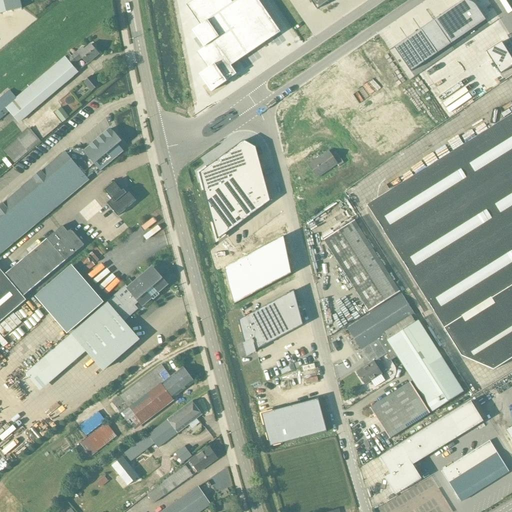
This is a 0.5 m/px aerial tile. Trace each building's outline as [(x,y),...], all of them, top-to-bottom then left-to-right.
[(0,0),(0,14),(22,9),(19,0),(0,0)] [(194,0),(187,5),(201,26),(193,31),(205,47),(197,53),(208,69),(200,75),(204,80),(203,80),(212,92),(237,74),(231,66),(280,32),(258,0),(194,0)] [(309,0),(317,10),(331,0),(309,0)] [(457,4),(394,47),(411,72),(486,20),(485,18),(484,18),(476,6),(475,5),(474,4),(473,3),(472,2),(470,2),(469,1),(468,1),(466,1),(465,1),(464,1),(463,2),(461,2),(460,2),(459,3),(457,4)] [(511,58),(502,42),(486,52),(500,74),(511,66),(511,58)] [(79,73),(73,65),(82,57),(88,64),(100,54),(91,43),(85,48),(84,47),(72,57),(70,54),(66,57),(65,56),(16,98),(9,90),(0,97),(0,119),(9,112),(19,124),(79,73)] [(83,83),(91,92),(100,85),(92,75),(83,83)] [(443,103),(459,93),(453,83),(446,87),(444,84),(435,90),(443,103)] [(326,89),(290,114),(317,155),(354,130),(326,89)] [(55,113),(63,123),(69,118),(61,108),(55,113)] [(511,114),(367,205),(378,222),(429,304),(444,328),(461,356),(494,369),(511,357),(511,114)] [(15,163),(41,141),(30,128),(16,139),(17,140),(4,151),(15,163)] [(0,206),(0,253),(123,151),(117,145),(121,142),(111,129),(84,151),(83,149),(71,159),(65,152),(0,206)] [(244,141),(199,173),(217,240),(270,201),(256,148),(244,141)] [(317,177),(338,163),(329,149),(307,163),(317,177)] [(118,216),(136,201),(129,192),(127,193),(124,190),(122,191),(115,182),(105,190),(112,199),(108,203),(118,216)] [(324,240),(371,314),(402,294),(355,220),(324,240)] [(63,225),(4,275),(0,270),(0,322),(26,301),(23,297),(65,260),(84,245),(75,233),(73,231),(71,231),(69,231),(68,231),(63,225)] [(284,236),(225,268),(225,270),(226,270),(235,302),(234,302),(234,305),(292,274),(284,236)] [(105,305),(72,267),(36,298),(68,336),(105,305)] [(107,304),(72,334),(83,347),(104,370),(139,340),(123,322),(138,309),(135,305),(139,301),(142,305),(151,297),(153,300),(160,295),(158,292),(162,288),(167,284),(152,268),(128,288),(126,285),(122,288),(114,295),(106,303),(107,304)] [(294,291),(238,321),(247,355),(303,325),(294,291)] [(379,359),(387,354),(382,347),(420,322),(418,320),(418,321),(415,315),(416,315),(402,294),(371,314),(347,328),(361,350),(362,349),(371,364),(374,362),(379,359)] [(464,392),(420,322),(382,347),(387,354),(391,360),(398,356),(413,380),(370,407),(390,438),(433,411),(464,392)] [(371,364),(358,372),(365,384),(371,380),(375,387),(385,381),(381,374),(382,373),(387,370),(379,359),(374,362),(371,364)] [(183,367),(171,377),(161,364),(112,402),(134,431),(174,401),(172,398),(194,382),(183,367)] [(318,399),(261,414),(270,447),(327,432),(318,399)] [(483,421),(471,402),(471,401),(437,422),(380,457),(390,474),(385,478),(395,495),(421,479),(413,465),(483,422),(483,421)] [(167,420),(177,433),(177,434),(202,415),(192,402),(167,420)] [(167,420),(148,435),(154,444),(158,448),(177,433),(167,420)] [(107,423),(80,444),(90,457),(117,436),(107,423)] [(148,435),(125,453),(131,461),(154,444),(148,435)] [(461,502),(509,471),(490,441),(442,471),(461,502)] [(218,457),(222,453),(215,443),(210,446),(218,457)] [(154,503),(198,472),(218,458),(210,447),(185,464),(186,465),(158,485),(147,493),(154,503)] [(185,461),(191,456),(184,447),(178,451),(185,461)] [(138,477),(123,457),(112,466),(127,486),(138,477)] [(200,511),(211,504),(198,486),(161,511),(200,511)]
